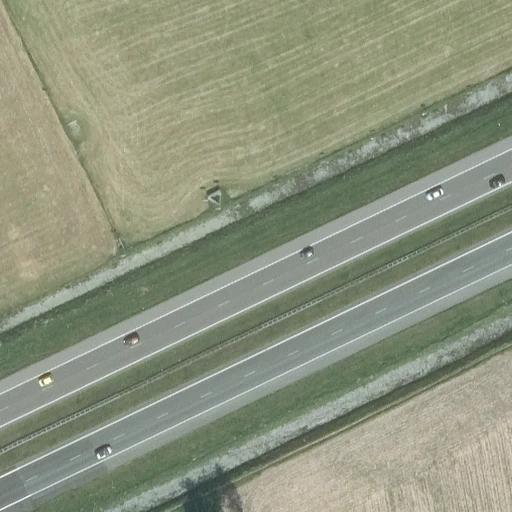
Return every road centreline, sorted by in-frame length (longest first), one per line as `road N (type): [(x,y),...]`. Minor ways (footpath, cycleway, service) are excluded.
road 1 (motorway): [(0,495),(511,249)]
road 2 (motorway): [(511,166),(0,411)]
